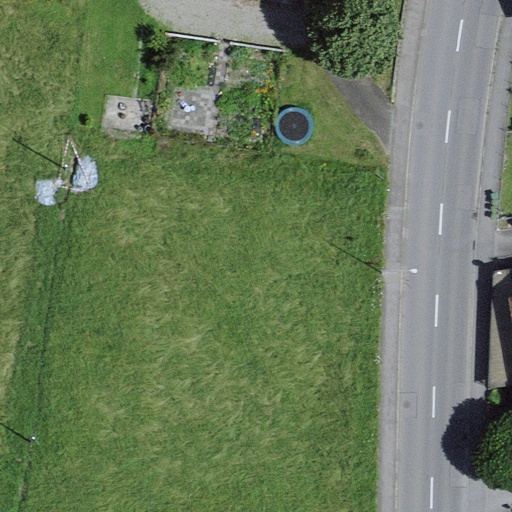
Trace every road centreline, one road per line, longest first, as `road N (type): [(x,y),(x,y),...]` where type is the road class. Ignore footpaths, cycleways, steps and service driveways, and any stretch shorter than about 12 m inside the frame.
road 1 (secondary): [(460,0),(433,258)]
road 2 (secondary): [(433,258),(427,511)]
